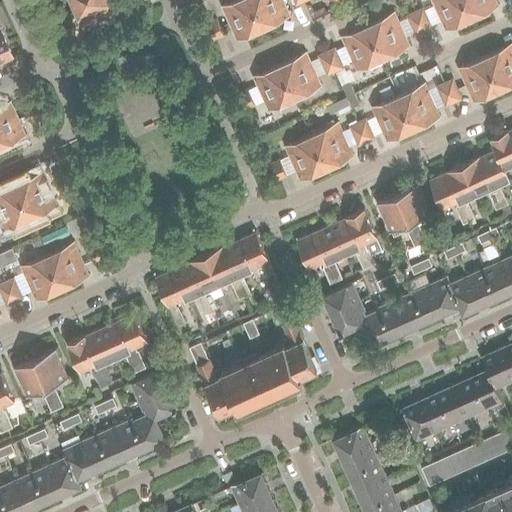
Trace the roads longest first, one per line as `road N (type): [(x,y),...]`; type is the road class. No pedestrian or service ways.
road 1 (residential): [(0,334),(135,273),(142,258),(511,102)]
road 2 (residential): [(511,312),(281,419)]
road 3 (residential): [(281,419),(73,511)]
road 4 (residential): [(0,166),(80,130),(46,63)]
road 5 (residential): [(204,79),(322,25)]
